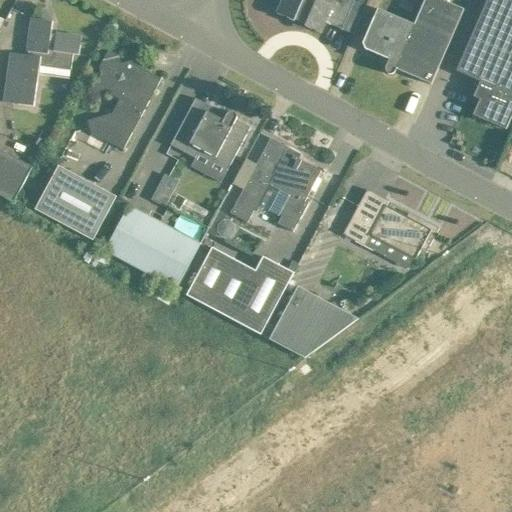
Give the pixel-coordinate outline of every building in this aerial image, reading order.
[(354,1),(352,0),(277,0),(273,10),(278,12),(277,14),(320,33),(325,23),(342,30),(354,1)] [(389,60),(386,67),(385,68),(385,69),(385,70),(385,71),(386,72),(386,73),(387,73),(388,74),(389,74),(390,74),(392,74),(393,74),(394,73),(395,72),(396,69),(431,85),(464,9),(441,0),(424,0),(414,25),(378,9),(363,44),(365,49),(389,60)] [(511,115),(511,0),(487,0),(456,72),(480,82),(476,92),(482,94),(473,115),(506,130),(511,115)] [(11,53),(5,103),(34,107),(38,79),(40,67),(69,71),(71,56),(79,57),(81,37),(56,33),(56,37),(51,37),(53,21),(31,18),(29,38),(26,55),(11,53)] [(101,73),(90,94),(106,89),(112,93),(111,95),(119,99),(112,113),(88,122),(91,133),(123,150),(162,77),(161,77),(160,79),(138,67),(133,68),(131,61),(124,63),(125,65),(122,66),(118,56),(109,51),(99,68),(101,73)] [(250,127),(236,120),(237,118),(237,117),(237,116),(236,116),(236,114),(235,113),(233,112),(232,112),(231,112),(230,112),(229,113),(228,113),(227,115),(226,116),(224,120),(193,104),(170,146),(195,159),(197,156),(227,172),(241,145),(250,127)] [(270,138),(261,156),(230,214),(247,223),(253,211),(256,213),(271,186),(289,196),(279,215),(282,217),(278,224),(293,232),(308,204),(305,202),(311,190),(315,192),(321,180),(318,178),(321,171),(287,152),(289,148),(270,138)] [(0,196),(13,203),(32,168),(0,150),(0,196)] [(93,241),(116,197),(58,166),(35,210),(93,241)] [(408,269),(413,259),(416,260),(421,250),(426,253),(439,228),(421,219),(419,218),(418,219),(417,222),(387,206),(389,201),(367,190),(343,235),(408,269)] [(176,291),(200,245),(129,206),(104,252),(176,291)] [(220,212),(208,234),(215,237),(226,216),(220,212)] [(260,336),(293,274),(263,257),(255,272),(212,248),(186,296),(260,336)] [(305,358),(358,319),(298,287),(270,339),(305,358)]
